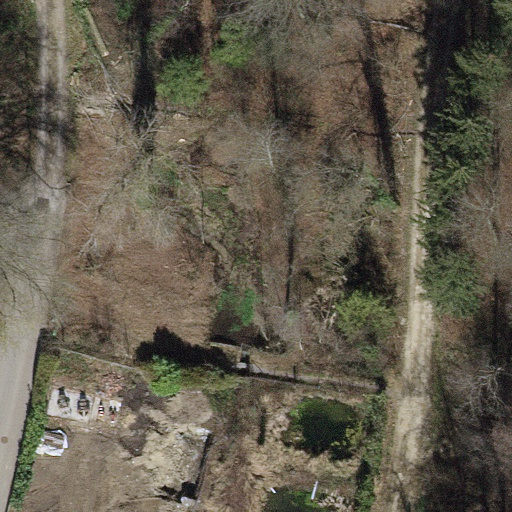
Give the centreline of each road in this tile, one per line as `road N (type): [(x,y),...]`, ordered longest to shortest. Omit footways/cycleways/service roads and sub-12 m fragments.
road 1 (track): [(20,400),(63,145),(46,0)]
road 2 (track): [(450,0),(420,398)]
